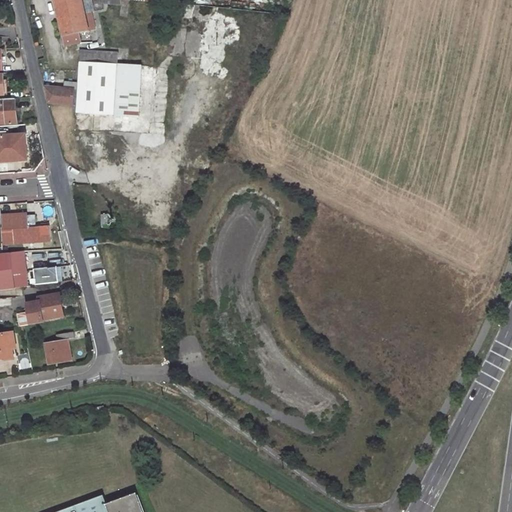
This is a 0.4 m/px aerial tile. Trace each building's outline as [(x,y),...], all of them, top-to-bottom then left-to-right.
[(54,0),(65,45),(80,42),(78,33),(95,28),(92,12),(95,11),(92,0),(54,0)] [(76,113),(114,115),(138,117),(142,66),(117,64),(118,53),(81,51),(78,83),(65,81),(64,88),(44,86),(47,103),(77,105),(76,113)] [(0,123),(2,124),(3,127),(15,126),(13,100),(0,101),(0,123)] [(0,138),(0,158),(3,158),(3,163),(25,162),(24,137),(0,138)] [(10,244),(48,243),(47,229),(33,230),(33,217),(0,218),(0,228),(0,231),(9,231),(10,244)] [(0,292),(27,289),(19,255),(0,256),(0,292)] [(55,271),(34,273),(35,287),(57,284),(55,271)] [(41,321),(62,317),(58,294),(37,298),(37,302),(25,304),(29,325),(41,323),(41,321)] [(23,310),(15,312),(19,326),(27,323),(23,310)] [(56,345),(45,347),(48,364),(58,362),(57,360),(68,357),(65,344),(72,342),(70,334),(55,338),(56,345)] [(5,335),(0,336),(0,362),(10,360),(5,335)] [(143,511),(137,493),(108,502),(105,494),(54,511),(143,511)]
